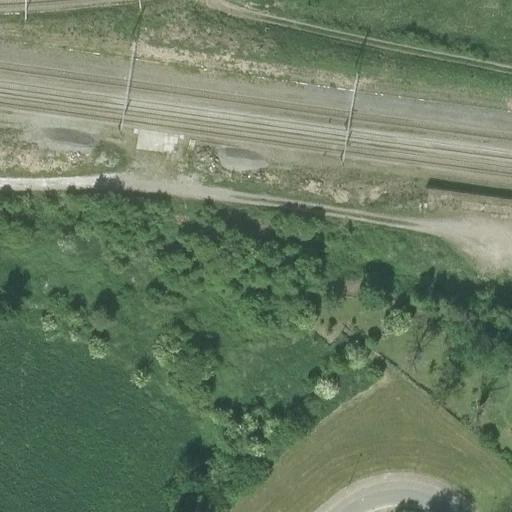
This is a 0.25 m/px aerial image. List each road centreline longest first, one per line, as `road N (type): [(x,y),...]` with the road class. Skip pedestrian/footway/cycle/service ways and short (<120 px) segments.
road 1 (track): [(0,185),(152,188),(444,229)]
road 2 (track): [(230,0),(241,20),(511,69)]
road 3 (residential): [(454,511),(396,490),(356,499),(341,511)]
